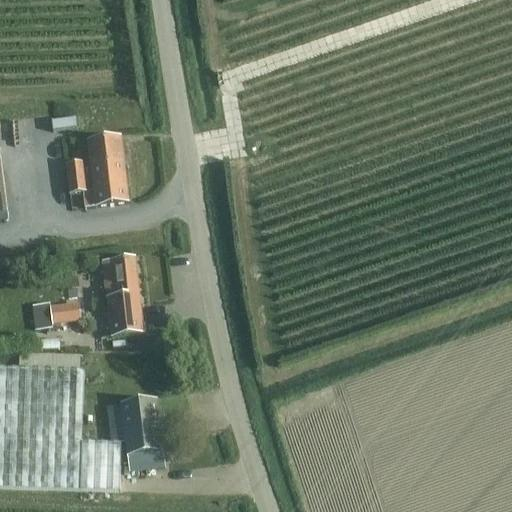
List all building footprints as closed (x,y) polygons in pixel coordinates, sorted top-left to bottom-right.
[(0,126),(0,222),(11,221),(0,126)] [(129,205),(121,141),(87,146),(90,166),(66,169),(69,197),(93,194),(95,210),(129,205)] [(143,337),(134,263),(102,266),(111,341),(143,337)] [(49,306),(31,308),(34,333),(52,330),(52,326),(50,311),(49,306)] [(52,326),(62,325),(60,310),(50,311),(52,326)] [(77,362),(77,349),(17,347),(16,359),(77,362)] [(83,373),(0,370),(0,491),(120,495),(121,447),(81,446),(83,373)] [(157,405),(121,409),(129,475),(165,470),(157,405)]
